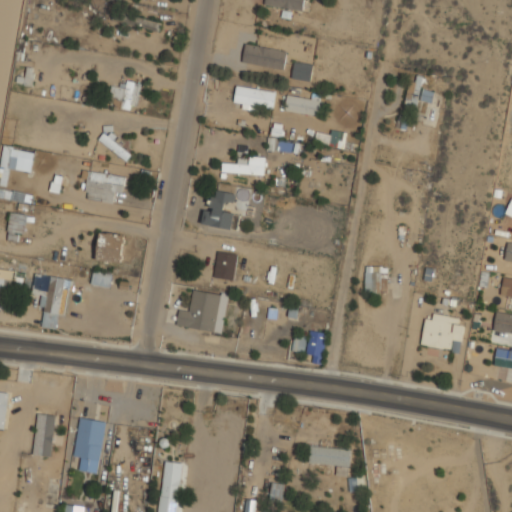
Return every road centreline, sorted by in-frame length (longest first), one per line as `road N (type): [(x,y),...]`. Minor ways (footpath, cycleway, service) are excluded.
road 1 (secondary): [(511,413),(328,379),(0,345)]
road 2 (residential): [(199,0),(140,356)]
